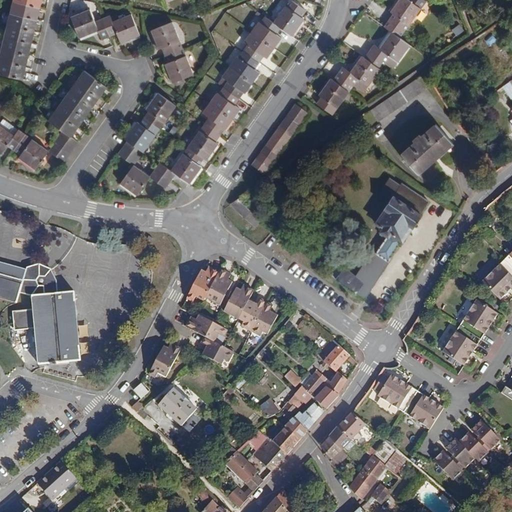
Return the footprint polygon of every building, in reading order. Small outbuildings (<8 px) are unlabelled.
[(12,0),(0,53),(0,73),(22,79),(25,67),(41,0),(12,0)] [(292,36),(304,19),(301,17),(306,10),(290,0),(289,0),(274,23),(280,27),(292,36)] [(398,0),(391,12),(393,14),(384,27),(391,32),(399,38),(426,0),(398,0)] [(71,17),(79,37),(98,30),(102,39),(109,36),(102,18),(95,21),(90,9),(71,17)] [(102,18),(109,36),(117,33),(121,42),(140,35),(132,14),(113,21),(110,15),(102,18)] [(259,21),(251,32),(274,48),(281,38),(276,34),(280,27),(274,23),(264,16),(260,23),(259,21)] [(151,30),(159,49),(162,48),(165,55),(183,48),(172,22),(151,30)] [(460,24),(452,30),(457,37),(465,31),(460,24)] [(248,45),(243,51),(259,62),(263,56),(267,58),(274,48),(251,32),(244,42),(248,45)] [(380,69),(385,63),(390,56),(397,61),(398,62),(410,45),(399,38),(391,32),(379,49),(374,45),(365,58),(380,69)] [(165,55),(168,63),(165,64),(173,83),(193,74),(183,48),(165,55)] [(243,51),(238,58),(237,56),(229,66),(252,83),(259,73),(254,69),(259,62),(243,51)] [(343,67),(334,80),(349,92),(354,85),(359,78),(368,86),(380,69),(365,58),(362,56),(350,73),(343,67)] [(390,56),(385,63),(393,68),(397,61),(390,56)] [(229,66),(222,77),(218,83),(223,87),(239,98),(243,92),(245,93),(252,83),(229,66)] [(84,70),(48,121),(63,131),(71,137),(78,127),(107,86),(84,70)] [(425,89),(417,77),(369,109),(378,121),(425,89)] [(321,97),(317,104),(332,115),(349,92),(334,80),(331,78),(319,95),(321,97)] [(359,78),(354,85),(364,92),(368,86),(359,78)] [(511,84),(509,81),(503,86),(511,98),(511,84)] [(223,87),(219,94),(217,92),(210,103),(232,118),(239,108),(234,105),(239,98),(223,87)] [(158,92),(146,109),(149,111),(144,117),(160,128),(176,105),(158,92)] [(210,103),(202,113),(209,117),(203,125),(219,136),(225,128),(225,129),(232,119),(232,118),(210,103)] [(295,104),(291,110),(303,118),(308,112),(295,104)] [(291,110),(287,116),(299,125),(303,118),(291,110)] [(287,116),(282,122),(295,131),(299,125),(287,116)] [(144,117),(139,124),(137,122),(125,138),(128,140),(123,147),(138,158),(143,151),(160,128),(144,117)] [(3,118),(0,122),(0,125),(14,136),(19,130),(3,118)] [(282,122),(278,128),(290,137),(295,131),(282,122)] [(421,137),(419,134),(413,139),(415,142),(401,155),(418,174),(453,143),(436,124),(421,137)] [(0,153),(1,154),(8,145),(14,150),(25,134),(19,130),(14,136),(0,125),(0,153)] [(203,125),(187,148),(203,159),(205,161),(217,144),(215,142),(219,136),(203,125)] [(278,128),(274,134),(286,143),(290,137),(278,128)] [(63,131),(58,138),(73,149),(78,142),(71,137),(63,131)] [(25,134),(14,150),(20,155),(19,157),(35,169),(48,151),(25,134)] [(274,134),(269,140),(281,149),(286,143),(274,134)] [(58,138),(53,144),(69,155),(73,149),(58,138)] [(269,140),(265,146),(277,155),(281,149),(269,140)] [(53,144),(48,151),(64,162),(69,155),(53,144)] [(265,146),(261,153),(273,161),(277,155),(265,146)] [(123,147),(118,154),(134,165),(138,158),(123,147)] [(187,148),(170,171),(175,174),(186,182),(189,184),(201,167),(198,165),(203,159),(187,148)] [(261,153),(256,159),(268,167),(273,161),(261,153)] [(256,159),(252,165),(264,174),(268,167),(256,159)] [(160,163),(154,170),(170,181),(175,174),(170,171),(160,163)] [(134,165),(121,183),(137,195),(150,177),(134,165)] [(154,170),(150,177),(166,188),(170,181),(154,170)] [(363,300),(429,202),(401,183),(399,185),(389,178),(380,191),(392,199),(376,223),(384,228),(380,234),(386,238),(376,253),(373,251),(356,277),(338,263),(329,273),(363,300)] [(250,201),(245,193),(230,204),(255,226),(261,219),(245,205),(250,201)] [(511,249),(503,258),(511,267),(511,249)] [(511,286),(511,284),(511,267),(503,258),(480,280),(498,298),(505,292),(504,290),(509,285),(511,286)] [(26,270),(0,262),(0,278),(21,284),(26,270)] [(0,297),(17,303),(20,292),(33,296),(34,310),(13,312),(15,331),(26,329),(26,326),(36,325),(40,364),(80,361),(74,292),(58,294),(57,280),(51,269),(39,264),(26,267),(26,270),(21,284),(0,278),(0,297)] [(194,283),(187,298),(193,301),(195,297),(204,301),(206,298),(219,272),(208,267),(206,272),(201,270),(197,278),(198,281),(196,284),(194,283)] [(231,274),(220,269),(219,272),(206,298),(220,305),(226,295),(224,294),(225,291),(228,290),(233,282),(228,279),(231,274)] [(241,290),(236,288),(232,296),(233,299),(231,302),(229,301),(224,311),(239,319),(249,299),(254,290),(243,285),(241,290)] [(254,302),(249,299),(239,319),(244,321),(242,325),(251,330),(266,302),(260,298),(257,304),(256,306),(253,304),(254,302)] [(493,322),(498,314),(476,300),(459,326),(481,340),(488,329),(487,327),(491,321),(493,322)] [(273,305),(266,302),(251,330),(261,335),(263,332),(268,334),(278,315),(273,312),(272,314),(269,313),(273,305)] [(199,315),(196,319),(191,317),(186,327),(194,331),(204,337),(215,342),(220,334),(223,336),(227,330),(212,322),(211,324),(208,322),(207,319),(199,315)] [(473,352),(481,340),(459,326),(442,352),(464,366),(469,358),(467,357),(471,351),(473,352)] [(204,337),(201,343),(206,346),(209,347),(207,350),(205,349),(202,354),(203,355),(222,365),(224,360),(228,361),(233,352),(215,342),(204,337)] [(318,356),(324,362),(329,366),(335,371),(336,371),(350,355),(333,340),(329,343),(335,349),(327,358),(321,353),(318,356)] [(164,346),(159,354),(160,356),(158,360),(157,359),(149,373),(155,377),(157,373),(165,377),(181,348),(171,343),(168,348),(164,346)] [(258,362),(254,358),(245,369),(248,373),(258,362)] [(311,377),(338,394),(347,380),(337,372),(331,382),(317,370),(311,377)] [(253,382),(258,389),(271,381),(266,373),(253,382)] [(244,374),(234,384),(239,389),(249,378),(244,374)] [(308,374),(299,384),(301,386),(303,387),(311,377),(308,374)] [(399,380),(391,375),(377,396),(403,413),(417,392),(405,384),(404,386),(398,382),(399,380)] [(338,394),(311,377),(303,387),(313,397),(326,409),(339,395),(338,394)] [(293,378),(289,382),(295,388),(299,384),(293,378)] [(134,390),(141,398),(148,392),(141,384),(134,390)] [(235,388),(231,385),(226,391),(230,395),(235,388)] [(304,403),(306,405),(313,397),(303,387),(301,386),(294,395),(304,403)] [(511,391),(506,387),(501,394),(511,400),(511,391)] [(158,405),(182,426),(197,409),(173,388),(158,405)] [(429,399),(417,392),(403,413),(430,430),(443,408),(435,403),(434,405),(428,401),(429,399)] [(280,412),(287,420),(291,415),(304,403),(294,395),(283,408),(280,412)] [(258,409),(268,418),(280,412),(271,401),(264,403),(258,409)] [(309,408),(318,418),(324,411),(315,403),(309,408)] [(294,418),(308,430),(318,418),(309,408),(303,415),(299,412),(294,418)] [(337,428),(352,440),(355,443),(370,428),(352,413),(337,428)] [(287,427),(299,440),(308,430),(294,418),(287,427)] [(444,452),(434,462),(453,481),(475,459),(479,463),(501,441),(481,422),(471,431),(478,438),(481,441),(478,443),(476,441),(469,433),(459,443),(456,440),(446,449),(453,457),(455,459),(453,461),(451,459),(444,452)] [(267,437),(272,441),(276,437),(274,434),(279,429),(277,427),(267,437)] [(272,441),(287,455),(299,440),(287,427),(282,432),(279,429),(274,434),(276,437),(272,441)] [(330,437),(342,450),(345,447),(351,440),(352,440),(337,428),(330,437)] [(252,454),(272,472),(287,455),(272,441),(267,437),(260,430),(236,451),(247,461),(252,454)] [(321,446),(325,451),(325,452),(325,453),(325,455),(327,458),(328,460),(334,468),(347,456),(342,450),(330,437),(321,446)] [(351,440),(345,447),(348,450),(354,443),(351,440)] [(373,456),(387,467),(395,474),(406,460),(385,441),(373,456)] [(224,464),(246,484),(255,474),(258,471),(247,461),(236,451),(224,464)] [(350,488),(362,499),(387,467),(373,456),(372,457),(362,472),(350,488)] [(37,483),(52,500),(59,494),(74,480),(76,478),(61,461),(37,483)] [(246,484),(249,487),(254,492),(263,481),(255,474),(246,484)] [(173,487),(173,486),(174,484),(173,482),(171,480),(169,479),(168,479),(165,480),(164,481),(163,483),(163,486),(165,488),(166,489),(169,489),(171,489),(173,487)] [(74,480),(59,494),(62,498),(77,483),(74,480)] [(205,487),(201,484),(195,491),(199,494),(205,487)] [(366,502),(370,505),(375,500),(381,505),(391,492),(390,491),(381,484),(371,497),(366,502)] [(198,495),(209,506),(202,511),(230,511),(205,487),(199,494),(198,495)] [(249,487),(243,493),(248,498),(254,492),(249,487)] [(229,498),(239,508),(248,498),(243,493),(238,488),(229,498)] [(278,498),(264,511),(289,511),(291,510),(278,498)]
